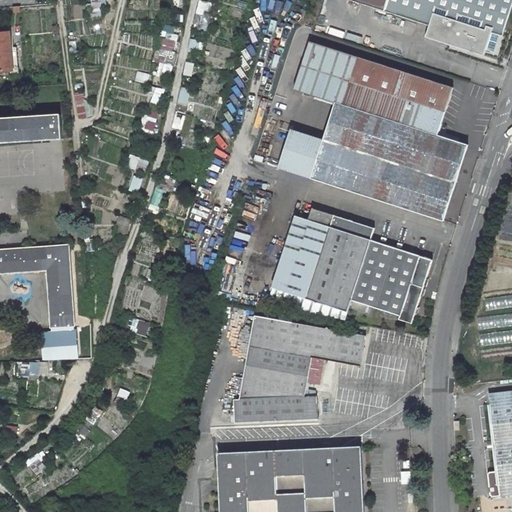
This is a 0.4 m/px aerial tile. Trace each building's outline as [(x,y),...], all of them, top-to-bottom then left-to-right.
[(101,6),(106,5),(106,0),(99,0),(100,2),(92,4),(94,19),(102,18),(101,6)] [(199,0),(196,13),(205,14),(208,0),(207,0),(199,0)] [(421,17),(431,21),(429,26),(425,38),(484,56),(492,32),(503,36),(511,3),(511,0),(399,0),(395,15),(419,23),(421,17)] [(209,19),(210,16),(196,13),(193,29),(205,31),(207,19),(209,19)] [(429,26),(431,21),(421,17),(419,23),(429,26)] [(11,48),(10,32),(0,32),(0,71),(10,70),(13,70),(11,48)] [(178,36),(176,36),(166,33),(162,49),(174,52),(178,36)] [(197,53),(200,41),(191,39),(188,50),(197,53)] [(10,70),(10,73),(19,72),(16,47),(11,48),(13,70),(10,70)] [(330,48),(321,72),(342,80),(351,56),(330,48)] [(358,59),(350,83),(444,115),(453,90),(358,59)] [(167,73),(168,66),(160,64),(157,76),(165,77),(167,73)] [(134,81),(147,84),(150,74),(137,71),(134,81)] [(444,115),(350,83),(343,105),(417,130),(421,118),(441,125),(444,115)] [(167,90),(160,88),(156,87),(156,88),(149,85),(146,94),(153,97),(150,104),(158,107),(161,101),(163,97),(164,97),(166,94),(167,90)] [(186,104),(190,89),(181,87),(178,102),(186,104)] [(83,102),(77,104),(79,118),(86,117),(83,102)] [(441,125),(421,118),(417,130),(343,105),(336,103),(311,179),(444,222),(469,147),(437,136),(441,125)] [(149,132),(157,133),(162,112),(157,111),(156,112),(145,109),(140,130),(149,132)] [(181,129),(185,117),(176,114),(173,127),(181,129)] [(0,142),(62,138),(60,115),(0,119),(0,142)] [(148,139),(157,142),(157,133),(149,132),(148,139)] [(145,172),(149,162),(130,156),(127,165),(145,172)] [(176,179),(162,174),(158,186),(173,191),(176,179)] [(130,190),(138,192),(142,179),(134,176),(130,190)] [(158,214),(167,190),(156,187),(148,211),(158,214)] [(135,210),(139,198),(132,196),(129,208),(135,210)] [(345,320),(352,300),(371,241),(376,229),(313,208),(309,221),(296,217),(269,303),(345,320)] [(126,236),(131,219),(125,217),(120,216),(117,224),(119,224),(118,235),(126,236)] [(413,324),(433,261),(371,241),(352,300),(400,316),(399,320),(413,324)] [(51,327),(75,326),(69,245),(0,249),(0,273),(48,270),(51,327)] [(89,285),(102,283),(101,267),(95,268),(95,263),(87,264),(89,285)] [(163,275),(165,270),(154,266),(150,277),(166,283),(168,277),(163,275)] [(367,314),(369,308),(352,302),(350,308),(367,314)] [(364,374),(401,381),(403,367),(407,367),(406,356),(408,343),(255,316),(238,400),(233,401),(234,424),(317,420),(316,396),(303,397),(311,357),(365,367),(364,374)] [(140,337),(143,338),(148,324),(138,321),(138,323),(129,320),(126,329),(140,334),(140,337)] [(511,392),(490,395),(491,407),(511,404),(511,392)] [(123,408),(126,400),(117,397),(114,404),(123,408)] [(511,485),(511,404),(491,407),(500,487),(511,485)] [(87,429),(92,423),(86,418),(81,424),(87,429)] [(89,431),(87,429),(81,424),(68,438),(77,446),(86,437),(85,436),(89,431)] [(18,435),(18,427),(6,426),(6,433),(18,435)] [(363,511),(360,446),(217,453),(219,511),(363,511)] [(42,453),(36,458),(44,469),(51,464),(42,453)] [(42,468),(36,460),(29,465),(36,473),(42,468)] [(511,485),(500,487),(501,498),(511,497),(511,485)]
